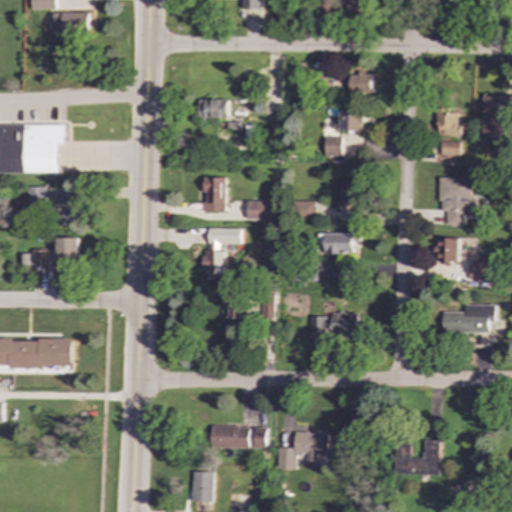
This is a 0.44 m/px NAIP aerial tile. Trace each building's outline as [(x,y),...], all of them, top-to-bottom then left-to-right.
[(31,0),(32,10),(56,9),(56,0),(31,0)] [(243,0),(243,8),(263,8),(263,0),(243,0)] [(91,12),(54,13),(54,33),(91,33),(91,12)] [(370,73),(357,73),(357,74),(348,74),(348,94),(371,94),(370,73)] [(511,95),(482,95),(481,136),(504,136),(505,112),(511,112),(511,95)] [(229,118),(229,108),(221,108),(221,99),(200,99),(199,117),(229,118)] [(362,131),(363,110),(341,109),(340,130),(362,131)] [(460,135),(461,125),(457,125),(457,113),(436,112),(436,134),(460,135)] [(324,156),(341,156),(342,137),(325,137),(324,156)] [(459,155),(460,142),(441,141),(441,155),(459,155)] [(226,177),(205,177),(204,202),(203,202),(203,211),(225,212),(226,177)] [(471,177),(440,177),(440,211),(447,211),(447,225),(465,225),(464,213),(477,213),(477,197),(471,197),(471,177)] [(343,181),(342,194),(337,194),(337,210),(348,210),(348,204),(359,204),(359,181),(343,181)] [(269,219),(269,201),(247,200),(247,219),(269,219)] [(297,218),(315,219),(315,201),(297,201),(297,218)] [(78,224),(77,203),(57,203),(58,224),(78,224)] [(224,278),(225,251),(233,251),(233,244),(241,244),(241,228),(208,228),(208,255),(203,255),(203,278),(224,278)] [(324,254),(359,253),(359,232),(324,233),(324,254)] [(57,238),(57,265),(79,265),(79,237),(57,238)] [(436,261),(460,261),(460,238),(437,237),(436,261)] [(48,249),(31,250),(32,265),(48,265),(48,249)] [(490,280),(490,261),(470,261),(470,279),(490,280)] [(250,299),(227,298),(226,318),(249,319),(250,299)] [(489,333),(489,322),(495,322),(495,305),(465,305),(465,312),(443,312),(443,332),(489,333)] [(359,314),(332,313),(332,317),(311,317),(310,332),(359,334),(359,314)] [(73,340),(0,339),(0,366),(73,367),(73,340)] [(212,448),(250,448),(250,426),(212,426),(212,448)] [(267,428),(254,427),(254,448),(266,449),(267,428)] [(330,434),(296,432),(295,448),(278,447),(278,469),(296,470),(297,455),(307,456),(307,463),(329,464),(330,434)] [(440,441),(424,440),(424,458),(411,457),(411,444),(396,443),(395,474),(439,475),(440,441)] [(213,502),(214,472),(193,472),(192,501),(213,502)]
